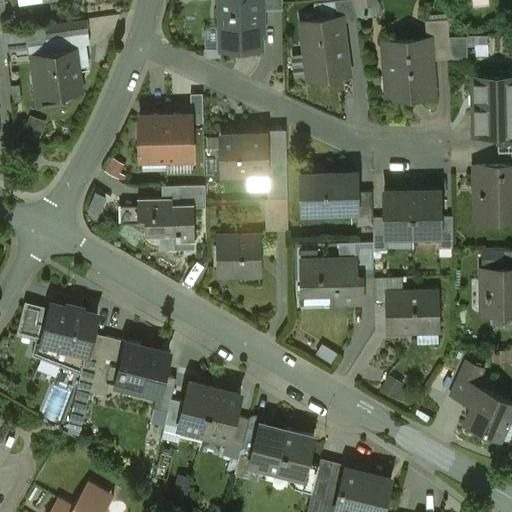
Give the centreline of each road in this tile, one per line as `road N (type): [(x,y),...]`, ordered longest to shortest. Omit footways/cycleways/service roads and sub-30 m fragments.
road 1 (residential): [(48,231),(511,497)]
road 2 (residential): [(139,39),(361,142),(457,142)]
road 3 (residential): [(139,39),(48,231)]
